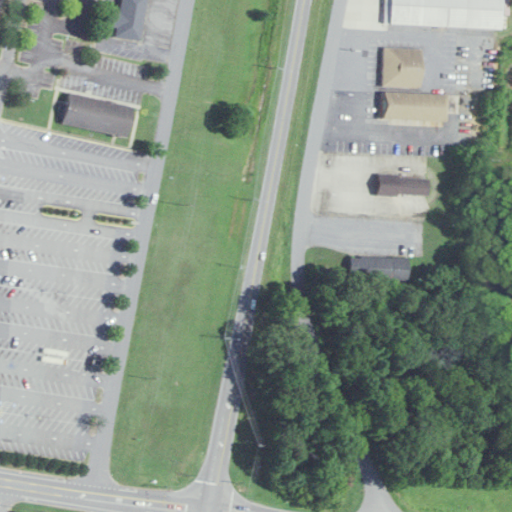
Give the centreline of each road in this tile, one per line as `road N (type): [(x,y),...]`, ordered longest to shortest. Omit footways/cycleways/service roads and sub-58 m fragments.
road 1 (residential): [(381,511),(320,348),(305,281),(310,157),(342,0)]
road 2 (trunk): [(206,511),(303,0)]
road 3 (residential): [(95,494),(186,0)]
road 4 (tertiary): [(207,510),(0,481)]
